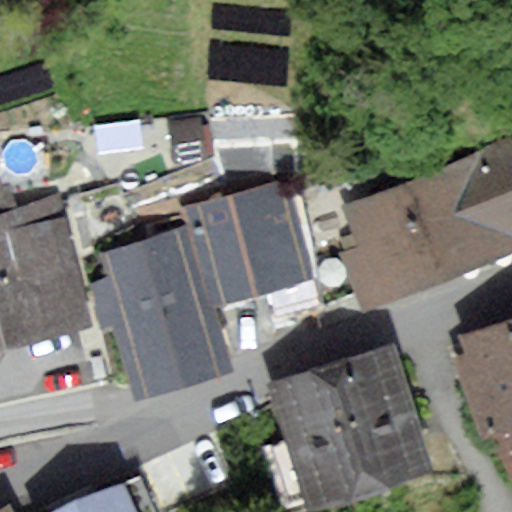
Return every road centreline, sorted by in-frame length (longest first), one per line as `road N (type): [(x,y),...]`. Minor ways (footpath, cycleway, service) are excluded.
road 1 (unclassified): [(511,281),(243,384),(146,430)]
road 2 (unclassified): [(146,430),(0,484)]
road 3 (residential): [(146,430),(105,407),(0,422)]
